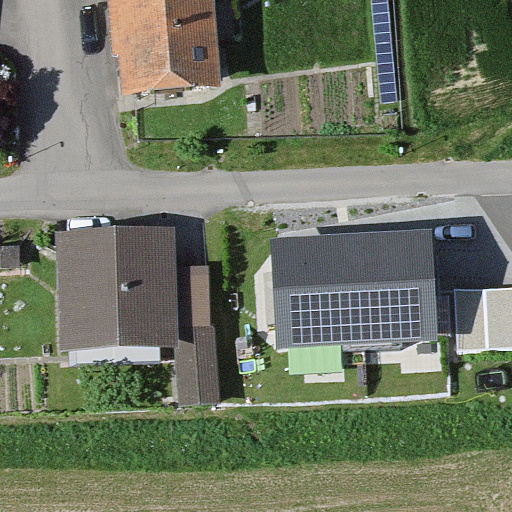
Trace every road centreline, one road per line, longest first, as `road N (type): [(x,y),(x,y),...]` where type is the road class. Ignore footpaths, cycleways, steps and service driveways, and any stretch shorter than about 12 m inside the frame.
road 1 (residential): [(72,195),(511,173)]
road 2 (residential): [(72,195),(37,0)]
